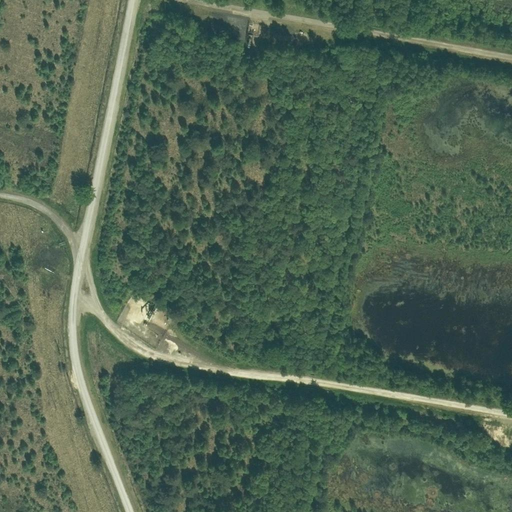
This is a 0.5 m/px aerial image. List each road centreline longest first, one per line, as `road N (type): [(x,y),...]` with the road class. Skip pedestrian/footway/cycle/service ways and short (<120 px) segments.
road 1 (track): [(511,409),(147,353),(111,324),(73,238),(53,213),(0,191)]
road 2 (unclassified): [(133,0),(73,333),(131,511)]
road 3 (track): [(203,0),(511,52)]
